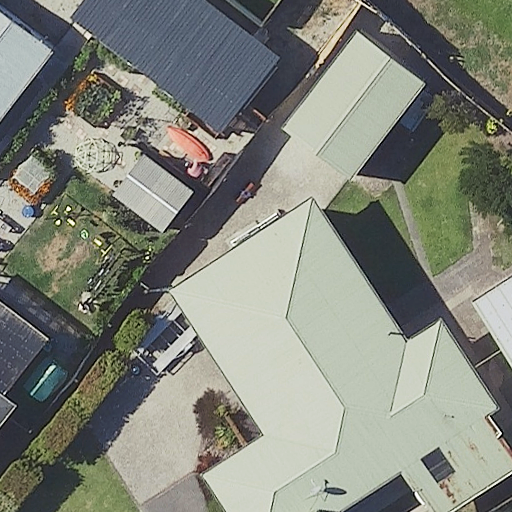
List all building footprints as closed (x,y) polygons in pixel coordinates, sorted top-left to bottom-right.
[(0,83),(34,36),(0,12),(0,83)] [(410,66),(338,13),(264,114),(336,167),(410,66)] [(511,14),(497,33),(511,44),(511,14)] [(418,508),(499,456),(507,469),(511,466),(511,185),(494,197),(511,224),(511,252),(184,461),(216,511),(291,511),(383,454),(418,508)] [(511,511),(511,488),(473,511),(511,511)]
